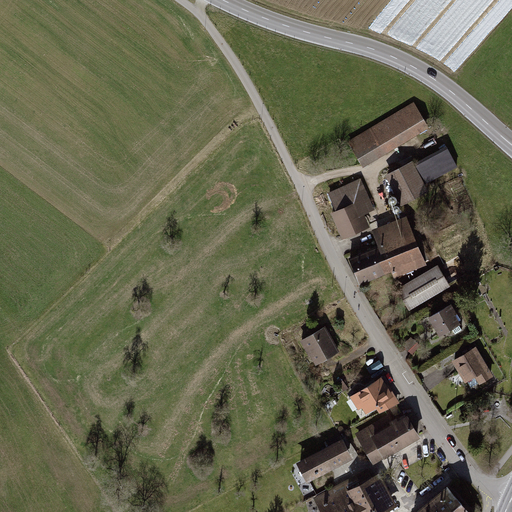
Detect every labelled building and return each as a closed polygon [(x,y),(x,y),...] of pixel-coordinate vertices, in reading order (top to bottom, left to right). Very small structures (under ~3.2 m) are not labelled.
[(351,137),(366,161),(425,126),(411,102),(351,137)] [(428,189),(424,182),(453,168),(442,146),(385,174),(399,203),(428,189)] [(329,210),(342,236),(363,225),(358,217),(372,210),(356,179),(326,194),(334,208),(329,210)] [(376,245),(348,255),(359,284),(422,260),(405,215),(370,228),(376,245)] [(403,283),(414,304),(447,286),(436,265),(403,283)] [(430,314),(441,335),(461,324),(450,303),(430,314)] [(302,344),(318,368),(338,355),(323,331),(302,344)] [(476,377),(482,387),(494,380),(474,346),(452,359),(466,383),(476,377)] [(382,378),(352,395),(362,413),(374,406),(378,412),(395,402),(382,378)] [(356,437),(374,466),(418,440),(404,416),(394,422),(390,417),(356,437)] [(301,465),(309,481),(350,460),(342,444),(301,465)] [(344,483),(359,511),(380,511),(388,508),(368,471),(344,483)] [(316,498),(322,511),(359,511),(344,483),(316,498)] [(419,511),(468,511),(449,488),(419,511)]
